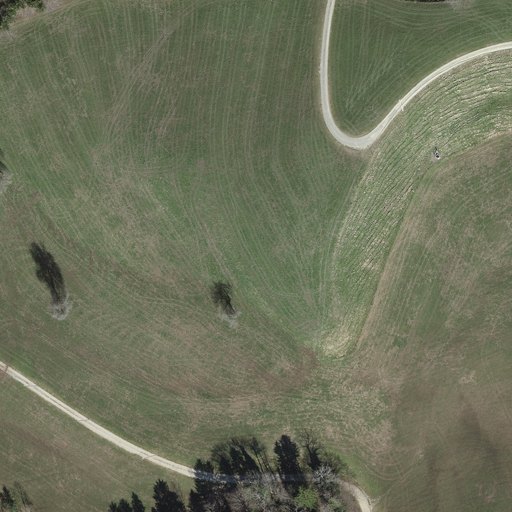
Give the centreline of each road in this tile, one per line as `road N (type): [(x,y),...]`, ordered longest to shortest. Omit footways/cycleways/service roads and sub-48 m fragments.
road 1 (track): [(0,365),(74,417),(178,470),(225,481),(335,481),(357,492),(365,511)]
road 2 (track): [(511,45),(446,67),(356,144),(326,116),(331,0)]
